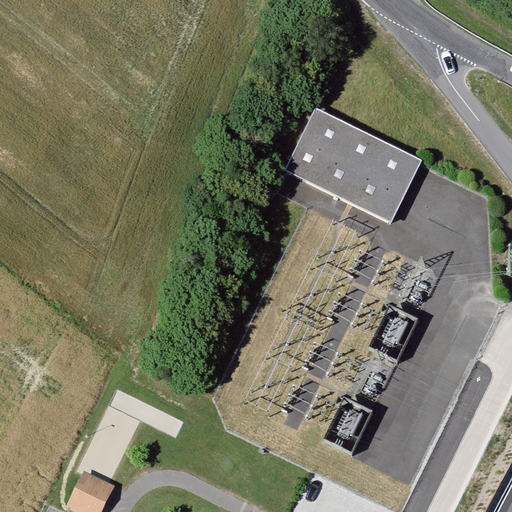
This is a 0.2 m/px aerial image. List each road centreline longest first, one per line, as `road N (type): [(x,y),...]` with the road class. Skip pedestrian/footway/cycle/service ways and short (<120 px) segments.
road 1 (unclassified): [(511,361),(439,511)]
road 2 (unclassified): [(438,30),(448,79),(511,161)]
